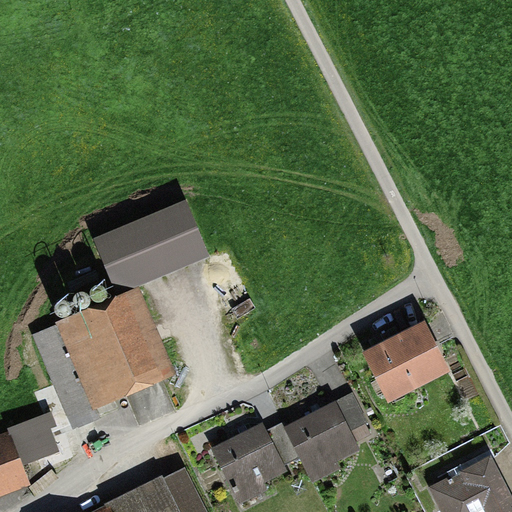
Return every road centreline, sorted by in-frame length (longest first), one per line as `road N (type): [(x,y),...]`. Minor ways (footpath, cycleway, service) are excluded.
road 1 (residential): [(432,282),(42,511)]
road 2 (residential): [(432,282),(290,0)]
road 3 (residential): [(511,436),(432,282)]
